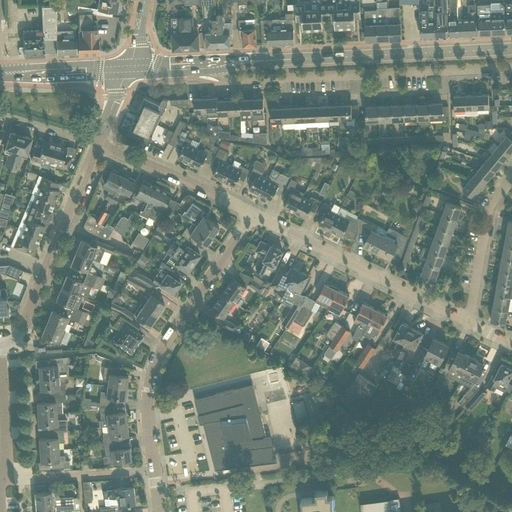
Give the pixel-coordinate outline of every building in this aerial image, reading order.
[(116,10),(117,0),(98,0),(97,7),(116,10)] [(360,18),(360,1),(359,0),(354,0),(355,1),(350,1),(350,0),(343,0),(343,4),(344,28),(355,28),(354,15),(360,15),(360,18)] [(433,0),(434,7),(434,21),(435,38),(448,37),(447,27),(447,12),(448,12),(448,6),(447,0),(433,0)] [(447,0),(448,6),(450,6),(450,13),(449,13),(450,37),(463,36),(462,20),(458,20),(457,0),(447,0)] [(344,28),(343,4),(337,4),(337,2),(327,3),(328,20),(328,16),(334,16),(335,29),(344,28)] [(328,20),(327,3),(318,3),(318,9),(311,10),(312,30),(323,29),(322,17),(328,16),(328,20)] [(505,34),(504,9),(504,6),(501,3),(491,3),(491,11),(490,11),(491,18),(492,35),(505,34)] [(312,30),(311,10),(305,10),(304,4),(294,4),(295,21),(296,21),(296,18),(302,18),(302,30),(312,30)] [(376,10),(377,40),(389,40),(388,8),(387,8),(387,4),(377,5),(377,8),(376,8),(376,10)] [(491,18),(490,11),(484,11),(484,4),(477,5),(478,36),(492,35),(491,18)] [(56,38),(56,30),(56,5),(42,6),(43,30),(23,31),(24,56),(25,56),(25,55),(43,54),(43,55),(44,55),(43,39),(56,38)] [(96,13),(97,9),(78,5),(77,13),(79,13),(79,12),(87,13),(92,13),(96,13)] [(476,36),(475,11),(475,5),(468,5),(468,19),(462,20),(463,36),(476,36)] [(402,39),(400,12),(400,7),(388,8),(389,40),(402,39)] [(434,7),(420,8),(421,28),(421,38),(435,38),(434,21),(434,7)] [(377,40),(376,10),(364,11),(364,14),(365,41),(377,40)] [(78,38),(78,44),(78,54),(88,54),(98,53),(98,50),(97,29),(96,20),(92,20),(92,13),(87,13),(79,12),(79,13),(79,30),(78,30),(78,38)] [(294,44),(293,24),(293,13),(286,13),(286,17),(281,17),(281,20),(279,20),(280,29),(281,45),(294,44)] [(223,14),(217,14),(217,19),(218,48),(230,47),(230,37),(229,31),(224,32),(223,14)] [(186,49),(185,18),(177,18),(178,34),(172,34),(173,50),(186,49)] [(192,18),(187,18),(185,18),(186,49),(199,49),(199,33),(193,33),(192,18)] [(218,48),(217,19),(210,20),(211,32),(206,32),(206,48),(218,48)] [(247,20),(239,20),(239,31),(240,37),(242,37),(243,46),(250,45),(251,47),(253,47),(254,45),(256,45),(256,35),(256,29),(255,23),(247,24),(247,20)] [(266,20),(260,21),(260,29),(267,28),(267,36),(268,45),(268,46),(281,45),(280,29),(279,20),(274,20),(266,20)] [(76,44),(76,38),(76,37),(64,37),(63,30),(56,30),(56,38),(57,54),(57,55),(76,54),(76,44)] [(481,92),(477,93),(477,109),(489,108),(488,94),(481,94),(481,92)] [(466,109),(466,95),(466,93),(461,93),(461,95),(454,96),(454,106),(454,110),(466,109)] [(478,115),(477,109),(477,93),(472,93),(472,95),(466,95),(466,109),(467,115),(478,115)] [(206,112),(205,96),(201,96),(201,98),(194,99),(195,113),(206,112)] [(217,100),(218,100),(217,97),(210,98),(210,96),(205,96),(206,112),(207,112),(207,117),(218,117),(218,114),(217,100)] [(163,113),(167,103),(167,102),(168,102),(168,101),(167,100),(167,99),(166,98),(164,98),(163,98),(162,99),(161,100),(160,103),(145,97),(139,110),(140,109),(142,110),(139,116),(157,124),(155,123),(160,112),(163,113)] [(252,120),(251,97),(247,97),(247,99),(240,99),(241,113),(241,121),(252,120)] [(256,97),(251,97),(252,113),(252,120),(258,120),(264,119),(263,112),(264,112),(264,108),(263,98),(256,99),(256,97)] [(229,114),(228,98),(224,98),(224,100),(218,100),(217,100),(218,114),(229,114)] [(241,113),(240,99),(233,100),(233,98),(228,98),(229,114),(241,113)] [(340,119),(339,103),(335,103),(335,105),(328,106),(329,120),(340,119)] [(344,103),(339,103),(340,119),(340,128),(346,128),(346,125),(354,125),(354,118),(352,119),(352,115),(351,105),(344,105),(344,103)] [(442,103),(429,104),(430,119),(442,118),(442,103)] [(317,120),(316,104),(312,104),(312,106),(305,107),(306,121),(306,127),(317,126),(317,120)] [(329,120),(328,106),(321,106),(321,104),(316,104),(317,120),(317,126),(329,126),(329,120)] [(417,120),(416,104),(404,105),(404,120),(417,120)] [(430,119),(429,104),(416,104),(417,120),(430,119)] [(294,122),(293,105),(289,105),(289,107),(283,108),(282,108),(283,122),(294,122)] [(306,121),(305,107),(298,107),(298,105),(293,105),(294,122),(306,121)] [(392,121),(391,105),(378,106),(379,121),(392,121)] [(404,120),(404,105),(391,105),(392,121),(404,120)] [(282,108),(283,108),(283,106),(278,106),(278,108),(271,108),(271,123),(283,122),(282,108)] [(379,121),(378,106),(366,107),(366,117),(366,122),(379,121)] [(157,125),(157,124),(139,116),(137,122),(134,121),(135,121),(134,120),(128,133),(149,143),(152,136),(150,135),(155,124),(157,125)] [(173,134),(168,143),(174,146),(186,123),(180,120),(173,134)] [(206,134),(208,129),(202,125),(199,130),(206,134)] [(188,130),(184,128),(175,146),(182,150),(178,158),(189,164),(197,148),(190,144),(192,141),(185,137),(188,130)] [(219,137),(219,133),(213,131),(208,129),(206,134),(219,140),(221,138),(219,137)] [(483,138),(484,134),(472,130),(471,135),(483,138)] [(230,139),(230,134),(230,132),(219,131),(219,133),(219,137),(221,138),(230,139)] [(11,168),(21,135),(10,132),(7,141),(4,152),(8,154),(4,166),(11,168)] [(267,144),(267,133),(253,134),(254,138),(253,142),(267,144)] [(26,154),(28,148),(31,138),(21,135),(11,168),(18,170),(22,153),(26,154)] [(511,139),(509,138),(506,135),(499,144),(511,154),(511,153),(511,139)] [(50,162),(55,145),(43,141),(41,149),(34,147),(31,160),(42,163),(43,160),(50,162)] [(511,154),(499,144),(492,153),(502,162),(507,157),(508,158),(511,154)] [(67,148),(55,145),(50,162),(57,164),(56,167),(58,168),(67,170),(71,158),(65,156),(67,148)] [(204,161),(209,163),(217,147),(212,145),(209,150),(205,148),(203,151),(197,148),(189,164),(199,169),(204,161)] [(307,146),(302,146),(303,150),(296,150),(296,155),(308,155),(307,148),(307,146)] [(309,148),(307,148),(308,155),(319,154),(319,149),(316,150),(316,146),(314,146),(312,148),(310,148),(309,148)] [(227,152),(220,148),(211,164),(217,167),(213,176),(223,181),(231,165),(225,162),(228,155),(227,152)] [(498,167),(502,162),(492,153),(484,162),(497,172),(500,168),(498,167)] [(301,158),(298,163),(306,167),(308,163),(311,164),(314,160),(320,163),(322,157),(301,158)] [(254,165),(252,169),(248,178),(253,181),(249,190),(260,195),(268,179),(261,176),(264,169),(262,163),(256,160),(253,165),(254,165)] [(434,172),(438,174),(443,162),(439,160),(434,172)] [(497,172),(484,162),(477,171),(488,180),(492,174),(494,176),(497,172)] [(244,181),(248,172),(249,170),(240,165),(238,169),(231,165),(223,181),(234,187),(238,178),(244,181)] [(111,201),(122,177),(117,174),(118,172),(112,169),(111,171),(110,171),(102,188),(108,191),(105,198),(111,201)] [(484,185),(488,180),(477,171),(470,180),(482,190),(485,186),(484,185)] [(268,180),(268,179),(260,195),(270,201),(275,192),(280,195),(289,177),(282,174),(280,174),(278,175),(277,179),(270,176),(268,180)] [(59,183),(49,180),(42,176),(37,187),(40,188),(37,195),(54,202),(59,191),(56,190),(59,183)] [(127,179),(122,177),(111,201),(114,202),(116,204),(119,198),(117,197),(120,191),(122,192),(123,191),(129,193),(130,192),(134,183),(133,182),(134,180),(128,177),(127,179)] [(146,201),(154,185),(142,180),(141,183),(137,181),(130,197),(138,200),(139,198),(146,201)] [(482,190),(470,180),(462,189),(466,191),(473,197),(478,192),(479,193),(482,190)] [(325,182),(319,193),(324,195),(329,184),(325,182)] [(148,216),(161,189),(154,185),(146,201),(147,202),(142,213),(148,216)] [(294,213),(302,197),(296,193),(298,190),(288,185),(282,196),(288,199),(284,207),(294,213)] [(163,210),(167,203),(171,194),(161,189),(148,216),(154,219),(160,208),(163,210)] [(50,214),(54,202),(37,195),(35,202),(32,201),(28,212),(40,217),(42,211),(50,214)] [(426,195),(422,207),(427,208),(431,196),(426,195)] [(309,210),(315,212),(320,201),(311,196),(309,200),(302,197),(294,213),(305,218),(309,210)] [(0,215),(7,218),(12,202),(3,200),(0,209),(0,215)] [(172,200),(167,209),(175,212),(180,204),(172,200)] [(329,230),(341,207),(334,204),(332,207),(323,202),(317,213),(323,216),(318,225),(329,230)] [(457,219),(461,207),(447,202),(442,214),(457,219)] [(184,211),(181,215),(192,223),(212,237),(219,227),(201,215),(203,211),(193,204),(187,213),(184,211)] [(357,233),(357,220),(346,214),(348,211),(341,207),(329,230),(342,236),(346,228),(357,233)] [(422,220),(427,208),(422,207),(418,219),(422,220)] [(102,225),(109,213),(102,210),(97,219),(95,221),(99,223),(96,228),(85,222),(82,228),(91,233),(97,235),(104,226),(102,225)] [(37,223),(40,217),(28,212),(23,222),(26,223),(23,230),(40,237),(44,226),(37,223)] [(127,219),(118,232),(124,236),(137,217),(131,213),(127,219)] [(453,231),(457,219),(442,214),(438,226),(453,231)] [(95,221),(97,219),(89,215),(85,222),(96,228),(99,223),(95,221)] [(105,227),(104,226),(97,235),(107,239),(113,229),(118,232),(127,219),(124,216),(121,217),(114,228),(107,223),(105,227)] [(377,228),(371,225),(357,218),(357,220),(357,233),(364,233),(364,227),(371,230),(364,245),(377,252),(384,237),(375,232),(377,228)] [(418,232),(422,220),(418,219),(413,231),(418,232)] [(212,237),(192,223),(190,226),(188,228),(186,227),(180,236),(187,240),(195,246),(193,244),(197,240),(205,246),(212,237)] [(448,243),(453,231),(438,226),(434,238),(448,243)] [(403,250),(407,240),(408,237),(398,232),(390,228),(385,237),(384,237),(377,252),(390,259),(396,246),(403,250)] [(35,249),(40,237),(23,230),(20,237),(17,236),(13,247),(26,252),(28,246),(35,249)] [(161,234),(155,230),(152,234),(156,237),(158,239),(161,234)] [(414,244),(418,232),(413,231),(409,242),(414,244)] [(148,239),(138,232),(132,242),(142,249),(148,239)] [(444,255),(448,243),(434,238),(430,250),(444,255)] [(92,239),(90,244),(80,240),(75,252),(93,260),(99,262),(104,250),(112,253),(114,248),(92,239)] [(200,254),(191,249),(186,245),(186,246),(181,243),(179,246),(173,241),(169,246),(193,263),(200,254)] [(283,251),(271,245),(271,246),(261,241),(256,251),(264,255),(256,270),(263,274),(266,267),(272,271),(277,261),(278,260),(283,251)] [(405,254),(410,256),(414,244),(409,242),(405,254)] [(511,259),(511,246),(504,245),(502,258),(511,259)] [(193,263),(169,246),(165,252),(171,256),(165,264),(162,261),(159,265),(163,267),(171,273),(176,265),(187,272),(193,263)] [(440,267),(444,255),(430,250),(423,247),(419,259),(425,262),(440,267)] [(75,252),(70,264),(80,268),(81,269),(88,272),(90,266),(88,265),(91,259),(75,252)] [(144,263),(147,257),(141,254),(138,260),(144,263)] [(405,268),(409,259),(410,256),(405,254),(401,266),(405,268)] [(511,272),(511,259),(502,258),(500,270),(511,272)] [(435,279),(440,267),(425,262),(421,274),(435,279)] [(19,280),(22,271),(9,265),(5,274),(19,280)] [(289,292),(300,271),(291,267),(289,271),(286,270),(287,269),(281,266),(271,286),(282,291),(280,294),(287,297),(289,292)] [(150,279),(139,273),(139,271),(133,268),(129,276),(146,285),(150,279)] [(28,283),(32,274),(24,270),(19,279),(28,283)] [(511,285),(511,272),(500,270),(497,283),(511,285)] [(301,290),(304,284),(308,275),(300,271),(289,292),(287,297),(292,300),(298,289),(301,290)] [(88,272),(86,277),(102,284),(104,278),(88,272)] [(156,275),(152,281),(158,286),(166,291),(167,289),(172,293),(176,288),(177,289),(181,284),(179,283),(180,282),(172,277),(166,273),(162,280),(156,275)] [(129,276),(128,275),(125,281),(133,285),(143,290),(146,285),(129,276)] [(79,295),(84,283),(99,289),(102,284),(86,277),(83,283),(66,276),(61,288),(77,294),(79,295)] [(246,287),(241,284),(233,278),(222,293),(235,302),(246,287)] [(247,284),(260,293),(264,287),(251,278),(247,284)] [(318,297),(315,301),(317,302),(322,305),(328,308),(330,303),(337,290),(336,289),(336,288),(330,285),(330,286),(324,283),(320,292),(318,297)] [(510,298),(511,287),(511,285),(497,283),(495,295),(510,298)] [(61,288),(56,300),(61,302),(74,307),(77,308),(79,303),(77,302),(74,300),(77,294),(61,288)] [(7,297),(6,289),(0,289),(0,313),(8,313),(7,305),(8,305),(8,302),(7,302),(7,297)] [(349,296),(337,290),(330,303),(336,306),(333,312),(339,315),(342,309),(345,305),(349,296)] [(164,305),(156,299),(148,293),(144,298),(147,300),(143,305),(157,315),(164,305)] [(224,318),(235,302),(222,293),(211,309),(219,314),(224,318)] [(508,310),(510,298),(495,295),(493,308),(508,310)] [(303,325),(312,311),(311,310),(314,305),(306,300),(303,306),(302,305),(289,327),(287,326),(293,330),(298,322),(303,325)] [(289,327),(302,305),(295,301),(282,323),(287,326),(289,327)] [(109,308),(112,309),(120,313),(123,307),(112,302),(109,308)] [(368,322),(375,309),(363,303),(358,312),(356,316),(353,322),(359,325),(352,338),(358,341),(365,329),(368,322)] [(149,326),(157,315),(143,305),(140,304),(133,314),(149,326)] [(88,313),(74,307),(72,313),(86,319),(88,313)] [(506,323),(507,313),(508,310),(493,308),(491,320),(506,323)] [(113,322),(111,325),(121,332),(115,342),(118,344),(130,353),(142,336),(136,332),(128,326),(131,321),(120,313),(112,309),(111,312),(116,318),(113,322)] [(375,309),(368,322),(381,329),(387,315),(375,309)] [(68,324),(70,318),(57,313),(51,311),(46,323),(62,329),(65,323),(68,324)] [(86,319),(72,313),(70,318),(84,324),(86,319)] [(238,326),(234,324),(225,319),(222,326),(234,331),(238,326)] [(335,321),(326,335),(333,340),(343,326),(335,321)] [(46,323),(41,335),(45,336),(45,338),(44,340),(45,341),(47,343),(48,343),(50,342),(51,341),(52,339),(60,342),(62,337),(64,333),(65,330),(62,329),(46,323)] [(398,356),(412,328),(402,323),(394,338),(398,340),(391,352),(398,356)] [(343,326),(330,345),(337,350),(350,331),(343,326)] [(415,348),(418,342),(422,333),(412,328),(398,356),(394,363),(393,363),(392,365),(393,365),(398,368),(403,358),(404,359),(411,346),(415,348)] [(246,339),(249,334),(243,331),(240,336),(246,339)] [(439,363),(443,354),(448,346),(433,338),(429,347),(425,356),(424,360),(418,356),(414,363),(408,375),(414,379),(420,367),(426,370),(431,359),(439,363)] [(376,348),(368,343),(355,362),(363,368),(376,348)] [(464,372),(471,357),(458,351),(454,360),(448,358),(443,368),(434,386),(440,389),(447,375),(459,381),(463,374),(464,372)] [(68,376),(67,357),(49,359),(49,366),(38,366),(39,378),(68,376)] [(473,384),(475,380),(483,364),(471,357),(464,372),(463,374),(459,381),(471,387),(464,394),(464,395),(458,402),(463,406),(464,404),(465,405),(479,389),(478,388),(473,384)] [(389,370),(393,365),(392,365),(393,363),(390,361),(385,368),(389,370)] [(412,365),(406,362),(401,372),(407,375),(412,365)] [(495,369),(490,378),(486,386),(494,390),(496,386),(503,389),(509,378),(511,372),(511,368),(502,363),(498,371),(495,369)] [(104,367),(102,377),(102,378),(108,379),(107,386),(126,388),(128,376),(117,375),(118,368),(104,367)] [(376,386),(359,375),(359,374),(341,399),(360,412),(377,386),(376,386)] [(65,395),(64,384),(68,381),(68,376),(39,378),(40,390),(50,390),(51,395),(51,396),(65,395)] [(268,445),(253,384),(194,399),(198,415),(198,416),(201,415),(215,470),(276,462),(272,446),(273,446),(273,445),(268,445)] [(125,400),(126,388),(107,386),(106,392),(100,391),(99,403),(99,406),(115,406),(113,406),(114,398),(125,400)] [(487,392),(479,389),(465,405),(471,410),(487,392)] [(427,401),(431,393),(429,392),(424,394),(421,399),(427,401)] [(65,401),(65,395),(51,396),(51,395),(47,396),(47,402),(36,403),(37,414),(56,413),(62,413),(61,402),(65,401)] [(115,406),(99,406),(101,420),(106,420),(107,426),(126,424),(125,412),(114,413),(113,406),(115,406)] [(57,420),(56,413),(37,414),(38,427),(49,426),(49,432),(63,431),(67,431),(66,419),(57,420)] [(354,428),(358,422),(361,417),(361,416),(356,413),(351,414),(347,420),(348,425),(354,428)] [(108,434),(102,435),(103,439),(104,445),(117,443),(117,437),(128,436),(126,424),(107,426),(108,434)] [(431,437),(439,433),(433,429),(429,436),(431,437)] [(64,442),(63,431),(49,432),(50,438),(39,438),(39,450),(58,449),(58,443),(64,442)] [(389,441),(393,434),(387,431),(383,438),(389,441)] [(487,449),(493,439),(485,434),(478,443),(487,449)] [(118,449),(117,443),(104,445),(105,456),(111,455),(111,456),(112,463),(120,462),(121,467),(129,466),(128,461),(131,460),(129,448),(118,449)] [(65,460),(65,456),(65,455),(59,456),(58,449),(39,450),(40,462),(51,462),(52,468),(49,468),(70,467),(69,460),(65,460)] [(465,466),(464,464),(462,462),(454,467),(458,472),(465,466)] [(116,490),(103,491),(104,498),(109,498),(110,506),(117,505),(127,504),(127,505),(128,505),(129,505),(129,504),(134,503),(132,486),(116,488),(116,490)] [(333,511),(333,494),(328,495),(327,489),(311,491),(312,497),(301,499),(302,511),(333,511)] [(73,504),(73,498),(53,499),(53,500),(51,500),(51,491),(34,492),(34,498),(35,498),(36,506),(73,504)] [(400,511),(399,497),(360,502),(361,511),(400,511)] [(426,511),(435,511),(434,503),(423,504),(424,511),(426,511)]
